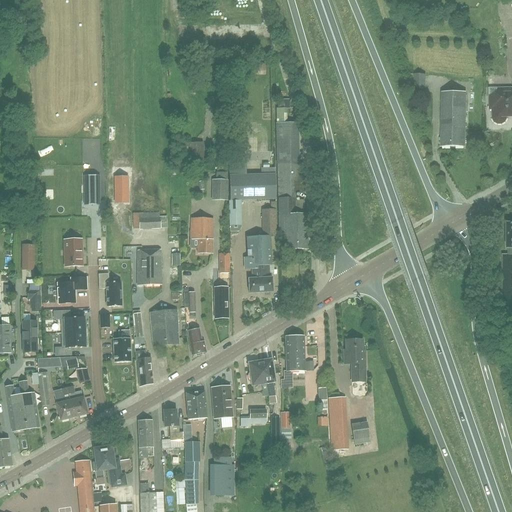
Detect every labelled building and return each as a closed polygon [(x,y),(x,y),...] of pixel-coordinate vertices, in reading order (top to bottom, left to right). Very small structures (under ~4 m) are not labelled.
[(413,89),(425,90),(425,75),(413,74),(413,89)] [(511,88),(489,89),(490,109),(492,109),(493,119),(495,122),(498,124),(502,124),(505,122),(507,118),(507,117),(511,116),(511,88)] [(441,146),(453,147),(465,147),(466,92),(454,92),(441,92),(441,146)] [(279,108),(277,108),(277,110),(278,165),(279,235),(285,235),(285,250),(308,249),(307,208),(295,208),(295,191),(306,191),(306,165),(298,165),(298,123),(287,123),(287,109),(290,109),(289,101),(279,102),(279,108)] [(181,165),(204,164),(202,142),(180,143),(181,165)] [(275,174),(246,175),(245,155),(228,155),(229,175),(230,200),(229,200),(229,206),(240,206),(240,200),(275,200),(275,174)] [(83,176),(83,201),(83,205),(99,205),(99,201),(99,176),(83,176)] [(128,203),(128,180),(128,176),(114,176),(114,203),(127,203),(128,203)] [(213,180),(212,200),(227,200),(227,181),(213,180)] [(263,230),(263,237),(269,237),(276,236),(275,217),(275,209),(261,210),(261,217),(262,230),(263,230)] [(139,230),(160,229),(167,229),(166,216),(159,217),(159,212),(132,213),(133,230),(139,230)] [(190,218),(190,240),(197,240),(197,254),(212,254),(212,240),(213,219),(190,218)] [(511,222),(506,222),(506,250),(508,250),(508,254),(502,254),(502,312),(511,312),(511,222)] [(271,264),(269,237),(263,237),(246,238),(247,257),(244,258),(244,269),(248,269),(251,268),(251,271),(267,271),(267,266),(269,265),(269,264),(271,264)] [(21,270),(34,271),(34,245),(21,244),(21,270)] [(65,246),(66,267),(81,266),(80,245),(65,246)] [(137,285),(150,284),(148,250),(138,251),(137,285)] [(150,284),(162,284),(160,250),(148,250),(150,284)] [(180,266),(179,254),(171,254),(171,266),(180,266)] [(229,273),(229,254),(218,254),(219,273),(229,273)] [(252,279),(249,279),(249,292),(258,292),(266,292),(266,291),(273,291),(272,278),(270,278),(269,265),(267,266),(267,271),(251,271),(252,279)] [(108,274),(98,274),(99,289),(106,289),(106,307),(121,307),(120,283),(108,283),(108,274)] [(70,284),(57,284),(58,304),(75,304),(74,291),(86,290),(86,277),(70,278),(70,284)] [(228,318),(228,288),(214,288),(214,319),(228,318)] [(27,291),(27,298),(31,298),(31,311),(38,310),(41,310),(41,302),(38,302),(38,294),(38,291),(27,291)] [(188,314),(196,313),(194,292),(187,293),(183,293),(184,305),(188,305),(188,314)] [(153,346),(179,344),(176,310),(150,313),(153,346)] [(61,319),(61,334),(84,333),(84,328),(86,328),(86,320),(84,320),(84,318),(70,318),(69,311),(53,312),(54,320),(61,319)] [(133,314),(135,326),(141,325),(140,313),(139,313),(133,314)] [(23,322),(22,322),(24,353),(37,352),(36,322),(30,322),(30,315),(23,315),(23,322)] [(109,315),(99,315),(99,316),(100,316),(100,328),(109,328),(109,327),(109,316),(109,315)] [(1,326),(0,325),(0,353),(10,353),(10,331),(9,325),(9,317),(1,318),(1,326)] [(202,342),(200,330),(188,332),(192,356),(206,353),(204,341),(202,342)] [(85,338),(84,333),(61,334),(62,348),(55,348),(55,356),(71,355),(71,348),(85,348),(85,346),(87,346),(86,338),(85,338)] [(303,337),(285,337),(285,345),(288,345),(289,347),(295,347),(295,359),(299,359),(299,371),(305,371),(303,337)] [(114,340),(115,363),(130,362),(129,339),(114,340)] [(361,340),(345,340),(346,354),(344,355),(344,364),(353,364),(353,371),(351,371),(351,382),(364,382),(364,354),(362,354),(361,340)] [(288,345),(285,345),(286,371),(283,371),(283,380),(290,380),(290,372),(299,371),(299,359),(295,359),(295,347),(289,347),(288,345)] [(136,351),(134,352),(135,361),(137,360),(139,387),(153,383),(151,359),(146,359),(145,351),(136,351)] [(264,361),(262,361),(266,384),(268,397),(275,396),(273,383),(275,382),(275,381),(276,377),(273,374),(271,360),(269,360),(269,358),(264,359),(264,361)] [(266,384),(262,361),(248,363),(250,373),(249,373),(248,374),(248,375),(249,379),(249,380),(250,380),(251,380),(253,394),(262,392),(261,384),(266,384)] [(305,361),(306,371),(314,371),(313,361),(305,361)] [(75,369),(79,384),(89,381),(86,369),(75,369)] [(47,372),(37,373),(41,406),(49,405),(47,389),(49,389),(47,372)] [(20,396),(26,430),(40,428),(35,393),(29,394),(27,382),(20,383),(22,395),(20,396)] [(26,430),(20,396),(15,396),(13,386),(6,387),(13,432),(26,430)] [(229,386),(220,387),(211,388),(213,419),(232,417),(229,386)] [(73,387),(67,388),(74,417),(87,414),(83,397),(82,398),(81,391),(75,393),(73,387)] [(74,417),(67,388),(53,392),(60,421),(74,417)] [(326,400),(325,389),(318,389),(319,400),(319,402),(326,401),(326,400)] [(187,420),(197,419),(206,418),(204,391),(185,393),(187,420)] [(329,398),(330,408),(342,408),(342,397),(329,398)] [(108,409),(115,407),(113,400),(103,402),(105,410),(108,409)] [(176,410),(163,411),(164,427),(170,427),(170,441),(183,440),(183,432),(179,432),(179,419),(176,419),(176,410)] [(249,417),(249,425),(250,425),(266,424),(265,419),(266,419),(266,410),(249,410),(249,417)] [(290,413),(280,413),(280,429),(290,429),(290,413)] [(274,446),(281,446),(280,434),(279,434),(279,418),(270,418),(271,435),(274,435),(274,446)] [(150,449),(150,447),(153,447),(152,421),(137,422),(139,447),(138,447),(138,459),(147,458),(147,449),(150,449)] [(354,445),(370,443),(367,422),(351,425),(354,445)] [(0,467),(12,466),(9,440),(3,440),(1,426),(0,426),(0,467)] [(175,447),(180,447),(181,441),(166,441),(166,452),(175,452),(175,447)] [(184,480),(185,488),(186,505),(186,511),(196,511),(196,504),(198,504),(198,480),(198,462),(200,462),(200,443),(184,444),(185,462),(185,480),(184,480)] [(104,447),(103,448),(106,469),(109,469),(112,487),(126,485),(125,474),(121,475),(118,459),(113,460),(111,446),(110,447),(108,446),(105,446),(104,447)] [(106,469),(103,448),(101,448),(100,447),(97,447),(96,449),(94,449),(97,470),(95,471),(97,486),(105,485),(104,478),(103,470),(106,469)] [(209,496),(234,496),(234,466),(209,465),(209,496)] [(176,488),(184,488),(183,476),(175,477),(176,488)] [(140,493),(139,493),(139,511),(156,511),(156,493),(148,493),(148,483),(141,484),(140,484),(140,493)]
